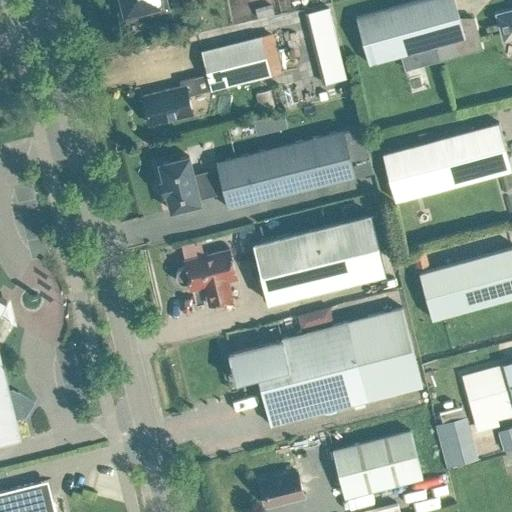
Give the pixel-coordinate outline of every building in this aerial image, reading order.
[(118,0),(123,16),(164,6),(162,0),(118,0)] [(454,0),(413,0),(355,16),(368,62),(400,53),(404,68),(438,59),(481,47),(473,17),(460,21),(454,0)] [(309,7),(326,79),(347,74),(331,2),(309,7)] [(511,9),(498,14),(504,37),(511,34),(511,9)] [(149,123),(192,112),(187,93),(210,88),(270,73),(261,34),(201,49),(207,72),(179,79),(181,84),(142,94),(149,123)] [(257,130),(287,123),(284,110),(254,117),(257,130)] [(497,120),(382,151),(394,199),(510,168),(497,120)] [(343,127),(215,159),(227,207),(355,175),(343,127)] [(202,202),(194,172),(189,152),(156,160),(161,178),(158,178),(162,194),(165,194),(169,211),(202,202)] [(267,300),(385,271),(370,212),(253,241),(267,300)] [(431,317),(511,294),(511,244),(418,271),(431,317)] [(232,297),(227,278),(236,276),(229,247),(183,258),(185,264),(181,266),(177,268),(175,273),(176,278),(180,282),(185,282),(189,282),(191,288),(203,284),(208,303),(232,297)] [(0,296),(0,440),(21,435),(16,417),(28,396),(12,386),(9,387),(0,351),(0,310),(6,300),(0,296)] [(332,302),(316,306),(320,322),(336,318),(332,302)] [(421,383),(401,305),(281,336),(281,338),(227,352),(234,380),(257,374),(270,422),(421,383)] [(511,360),(461,375),(476,430),(499,424),(496,416),(511,411),(511,360)] [(466,414),(436,422),(446,463),(476,455),(466,414)] [(511,425),(498,429),(503,449),(511,446),(511,425)] [(344,495),(421,475),(409,428),(332,448),(344,495)] [(266,504),(303,494),(296,469),(260,478),(266,504)] [(55,511),(47,478),(0,489),(0,511),(55,511)]
